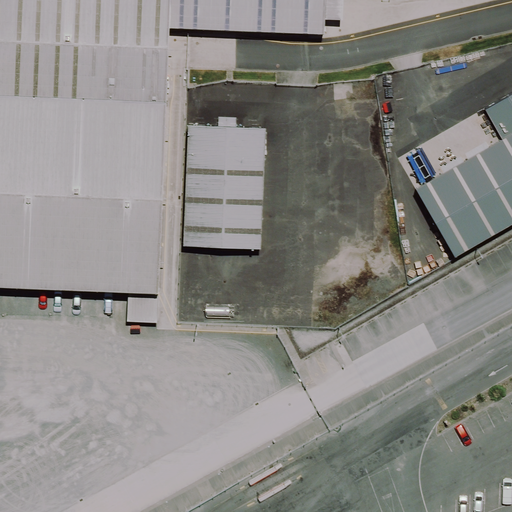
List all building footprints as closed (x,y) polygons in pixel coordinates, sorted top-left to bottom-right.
[(154,0),(0,0),(0,104),(184,112),(189,1),(154,0)] [(154,0),(189,1),(190,1),(189,38),(345,44),(346,0),(154,0)] [(504,137),(428,183),(467,249),(511,222),(511,96),(489,111),(504,137)] [(0,104),(0,293),(176,301),(184,112),(0,104)] [(270,130),(194,127),(188,250),(263,253),(270,130)]
